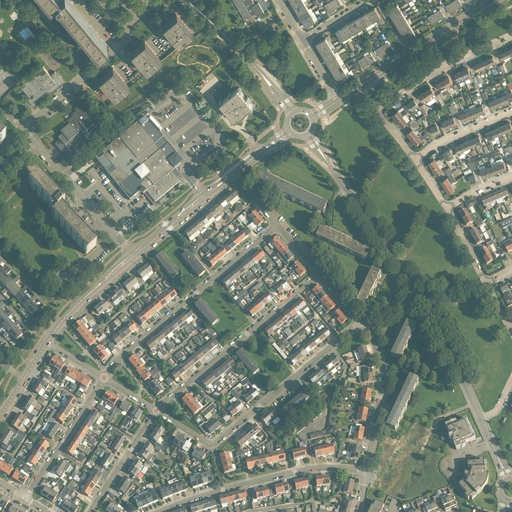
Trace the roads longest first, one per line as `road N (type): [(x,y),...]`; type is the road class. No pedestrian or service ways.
road 1 (residential): [(132,255),(23,129),(89,69),(44,15)]
road 2 (residential): [(157,410),(217,443),(359,322)]
road 3 (residential): [(104,378),(276,223)]
road 4 (residential): [(148,511),(256,476),(365,471)]
road 5 (residential): [(415,159),(379,116),(382,106),(511,34)]
road 6 (residential): [(157,410),(318,273)]
road 7 (tertiary): [(422,302),(307,135)]
road 8 (tertiary): [(337,99),(497,0)]
road 9 (residential): [(365,471),(381,360),(359,322)]
road 10 (tertiary): [(292,111),(186,0)]
road 11 (residential): [(24,499),(104,378)]
road 12 (tertiary): [(132,255),(235,173)]
road 13 (tertiary): [(480,418),(422,302)]
road 14 (residential): [(89,511),(157,410)]
road 15 (tertiary): [(47,341),(132,255)]
